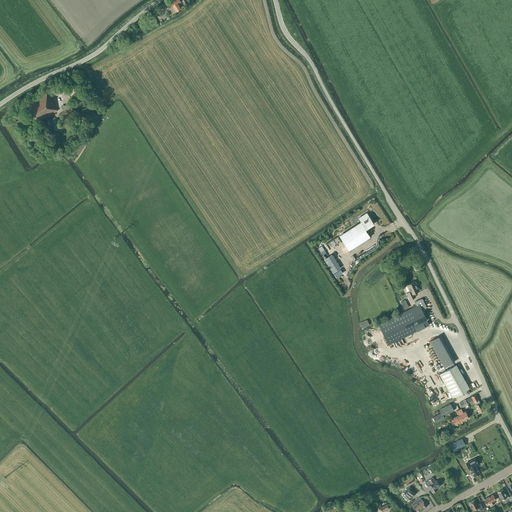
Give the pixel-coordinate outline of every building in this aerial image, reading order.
[(181,2),(179,0),(172,0),(169,2),(172,7),(173,7),(176,11),(181,8),(178,4),(181,2)] [(144,22),(147,26),(155,21),(153,17),(144,22)] [(39,120),(40,122),(59,110),(58,109),(57,110),(49,97),(46,93),(25,106),(32,117),(22,123),(26,128),(39,120)] [(58,115),(63,122),(75,114),(68,103),(64,106),(61,107),(63,111),(58,115)] [(63,122),(69,129),(74,126),(69,121),(66,120),(63,122)] [(367,213),(358,218),(361,223),(339,236),(348,250),(370,236),(365,229),(374,224),(367,213)] [(344,271),(332,252),(324,257),(336,276),(344,271)] [(415,297),(414,293),(419,291),(415,281),(407,285),(410,291),(406,293),(410,300),(415,297)] [(416,306),(378,324),(388,344),(429,325),(423,312),(423,311),(424,310),(423,309),(425,308),(426,307),(422,299),(421,299),(415,302),(416,306)] [(369,325),(367,320),(359,323),(362,329),(369,325)] [(429,341),(444,368),(454,362),(440,336),(429,341)] [(456,364),(439,374),(452,398),(469,388),(456,364)] [(476,405),(479,412),(484,410),(480,403),(478,400),(476,395),(466,400),(468,403),(473,400),(476,405)] [(444,418),(443,416),(454,410),(450,404),(439,409),(441,413),(432,417),(435,422),(444,418)] [(463,412),(461,409),(459,410),(464,420),(469,418),(465,411),(463,412)] [(459,423),(464,420),(459,410),(456,411),(458,415),(456,416),(452,418),(455,425),(459,423)] [(462,438),(450,444),(454,450),(465,444),(462,438)] [(475,458),(466,463),(469,469),(470,469),(474,476),(479,473),(476,466),(478,464),(475,458)] [(462,466),(465,472),(468,470),(465,465),(466,465),(463,459),(459,461),(462,466)] [(404,480),(407,485),(414,480),(411,475),(404,480)] [(440,486),(436,480),(435,481),(432,478),(425,482),(432,493),(437,489),(437,488),(440,486)] [(401,493),(407,501),(415,494),(409,487),(401,493)] [(503,489),(497,492),(501,499),(502,499),(503,499),(505,498),(505,499),(506,500),(507,502),(510,501),(511,504),(511,503),(511,497),(511,495),(508,497),(507,495),(506,496),(504,492),(503,489)] [(494,504),(493,501),(496,500),(493,494),(484,499),(487,504),(490,503),(491,506),(494,504)] [(417,499),(411,504),(413,506),(412,507),(416,511),(419,511),(427,506),(421,499),(420,498),(418,500),(417,499)] [(479,507),(480,511),(483,509),(480,504),(478,505),(475,499),(469,502),(473,510),(479,507)]
